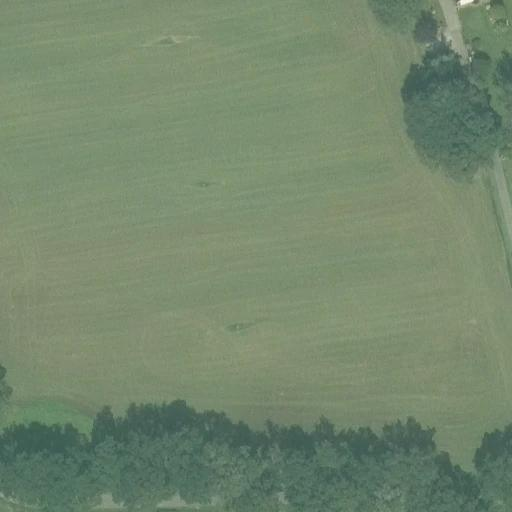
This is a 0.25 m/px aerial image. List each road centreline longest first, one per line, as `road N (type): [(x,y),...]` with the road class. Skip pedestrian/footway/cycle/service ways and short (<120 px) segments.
road 1 (unclassified): [(511,501),(43,502),(0,489)]
road 2 (unclassified): [(511,257),(447,23)]
